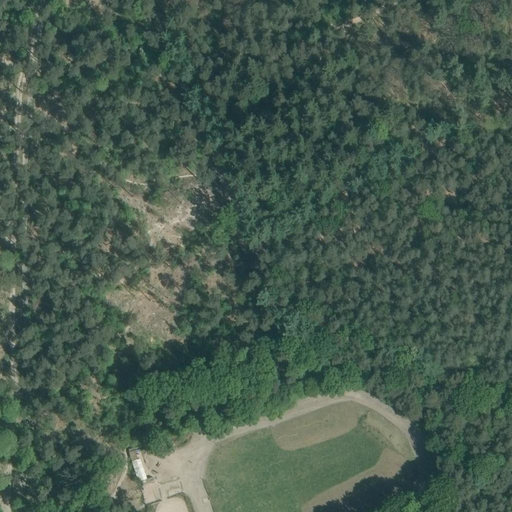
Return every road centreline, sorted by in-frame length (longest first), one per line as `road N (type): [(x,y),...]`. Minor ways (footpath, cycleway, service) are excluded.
road 1 (track): [(11,511),(20,136)]
road 2 (track): [(20,136),(35,0)]
